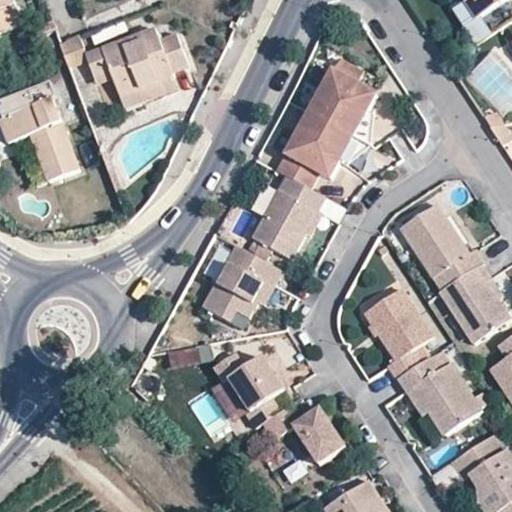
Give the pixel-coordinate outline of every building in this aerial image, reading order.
[(0,0),(0,32),(24,23),(14,0),(0,0)] [(469,0),(466,2),(477,19),(506,0),(469,0)] [(161,41),(157,30),(87,55),(89,63),(95,79),(111,72),(114,81),(121,97),(174,78),(172,73),(190,66),(178,34),(161,41)] [(79,37),(61,45),(71,70),(89,63),(87,55),(79,37)] [(366,76),(344,64),(337,75),(360,88),(366,76)] [(111,72),(95,79),(98,86),(114,81),(111,72)] [(337,75),(314,118),(358,142),(372,117),(381,99),(360,88),(337,75)] [(174,78),(121,97),(126,112),(179,92),(174,78)] [(80,171),(47,85),(0,103),(0,108),(5,120),(1,121),(10,144),(32,137),(49,183),(80,171)] [(504,124),(494,109),(483,116),(490,126),(504,124)] [(372,117),(358,142),(373,150),(375,119),(372,117)] [(358,142),(314,118),(282,176),(290,180),(310,191),(320,175),(335,183),(344,167),(358,142)] [(511,139),(511,136),(504,124),(490,126),(503,146),(511,139)] [(99,143),(103,155),(109,153),(104,141),(99,143)] [(373,150),(358,142),(344,167),(347,169),(373,150)] [(109,153),(103,155),(108,169),(114,167),(109,153)] [(319,214),(326,200),(310,191),(290,180),(255,242),(292,262),(307,236),(319,214)] [(403,231),(443,293),(485,265),(477,252),(471,255),(439,208),(403,231)] [(323,217),(319,214),(307,236),(311,239),(323,217)] [(277,289),(285,274),(241,250),(206,311),(234,326),(241,314),(250,320),(259,305),(270,285),(277,289)] [(495,279),(485,265),(443,293),(478,343),(511,320),(511,315),(490,283),(495,279)] [(506,297),(495,279),(490,283),(502,300),(506,297)] [(266,308),(277,289),(270,285),(259,305),(266,308)] [(389,369),(398,382),(399,381),(400,381),(422,365),(414,352),(434,339),(402,292),(366,315),(397,363),(389,369)] [(511,339),(501,347),(509,360),(493,371),(511,400),(511,339)] [(224,376),(244,362),(236,351),(216,365),(224,376)] [(246,416),(256,431),(264,426),(280,416),(282,414),(273,402),(286,393),(263,359),(230,381),(251,413),(246,416)] [(441,373),(432,359),(400,381),(399,381),(410,396),(416,392),(432,415),(448,439),(484,416),(451,367),(441,373)] [(425,419),(432,415),(416,392),(410,396),(425,419)] [(300,422),(291,409),(282,414),(280,416),(264,426),(274,440),(278,437),(310,487),(354,459),(340,439),(336,442),(325,425),(329,422),(320,409),(300,422)] [(340,439),(329,422),(325,425),(336,442),(340,439)] [(509,459),(494,438),(453,465),(466,484),(473,479),(480,489),(482,507),(484,511),(511,511),(511,457),(509,459)] [(466,484),(482,507),(480,489),(473,479),(466,484)] [(352,494),(344,482),(318,499),(327,511),(330,511),(333,510),(334,511),(375,511),(380,509),(365,487),(352,494)]
